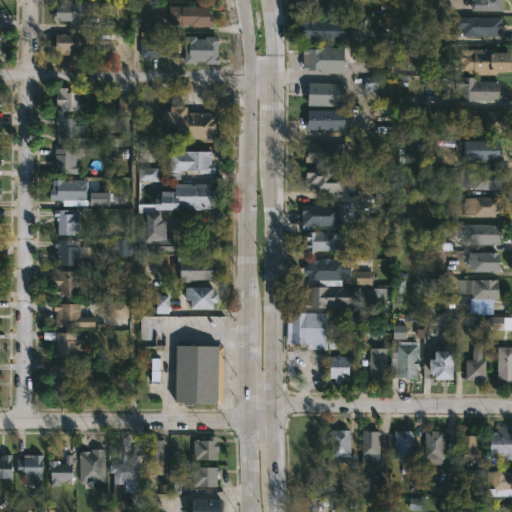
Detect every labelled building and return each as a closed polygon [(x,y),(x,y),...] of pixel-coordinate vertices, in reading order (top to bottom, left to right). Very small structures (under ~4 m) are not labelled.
[(330,0),(330,9),(293,9),(293,0),(330,0)] [(504,0),(504,10),(472,10),(472,0),(504,0)] [(87,15),(87,23),(72,22),(72,20),(55,20),(57,2),(81,3),(81,1),(91,1),(91,15),(87,15)] [(211,14),(215,15),(215,24),(172,24),(172,17),(170,17),(170,5),(211,6),(211,14)] [(504,28),(504,36),(464,36),(464,28),(456,28),(456,16),(504,16),(504,28)] [(347,20),(347,29),(355,29),(355,41),(305,40),(305,33),(302,33),(303,25),(305,25),(305,19),(347,20)] [(95,34),(95,51),(73,50),(73,54),(64,54),(57,53),(57,49),(55,49),(55,41),(57,41),(57,33),(95,34)] [(387,43),(388,33),(379,33),(379,43),(387,43)] [(221,36),(221,43),(218,43),(218,61),(197,60),(197,63),(186,63),(186,36),(198,36),(198,38),(206,38),(207,36),(221,36)] [(147,57),(140,56),(141,43),(166,43),(166,57),(147,57)] [(334,45),(338,46),(338,55),(333,55),(333,74),(319,73),(319,69),(307,69),(307,47),(320,47),(320,45),(334,45)] [(511,51),(511,71),(498,71),(498,74),(475,73),(475,70),(461,70),(461,51),(469,51),(469,47),(497,48),(497,51),(511,51)] [(377,77),(363,77),(364,90),(378,90),(377,77)] [(477,77),(477,81),(502,81),(502,92),(505,92),(505,101),(456,101),(456,99),(447,97),(447,89),(425,89),(425,77),(447,77),(447,83),(451,83),(451,78),(456,78),(456,77),(477,77)] [(343,91),(343,102),(334,102),(334,106),(309,105),(310,82),(342,83),(341,91),(343,91)] [(72,87),(72,92),(83,92),(83,98),(88,98),(88,109),(83,109),(83,113),(71,113),(71,110),(61,110),(61,105),(59,105),(59,87),(72,87)] [(131,97),(118,96),(118,114),(130,115),(131,97)] [(189,105),(189,111),(219,112),(219,139),(187,138),(187,132),(178,132),(178,122),(163,122),(163,110),(172,110),(172,105),(189,105)] [(336,110),(343,110),(343,118),(347,118),(347,129),(307,129),(307,117),(310,117),(309,110),(336,110)] [(503,111),(503,131),(466,130),(466,116),(470,116),(471,110),(503,111)] [(85,124),(85,143),(59,142),(60,125),(56,125),(57,117),(77,117),(76,124),(85,124)] [(501,140),(501,149),(503,149),(504,159),(466,160),(466,140),(501,140)] [(346,162),(307,162),(307,150),(309,151),(309,142),(346,142),(346,162)] [(439,164),(439,146),(426,146),(426,164),(439,164)] [(81,174),(56,174),(56,148),(81,148),(81,174)] [(212,151),(212,162),(216,162),(216,173),(200,172),(200,170),(182,169),(182,172),(171,172),(171,169),(169,169),(169,162),(171,162),(170,161),(171,156),(170,156),(170,152),(172,151),(212,151)] [(328,166),(328,168),(335,168),(335,174),(355,174),(355,191),(318,190),(318,185),(307,185),(307,167),(328,166)] [(158,181),(159,168),(138,168),(138,181),(158,181)] [(502,181),(502,189),(467,189),(467,187),(460,187),(460,170),(502,170),(502,181)] [(88,179),(88,189),(92,189),(92,191),(112,192),(112,193),(115,193),(115,200),(112,200),(112,205),(92,205),(92,197),(88,197),(88,200),(51,199),(51,187),(53,188),(53,179),(75,180),(75,179),(88,179)] [(387,202),(388,183),(375,182),(375,202),(387,202)] [(213,184),(213,190),(218,190),(218,201),(214,201),(212,209),(158,209),(159,198),(164,198),(164,190),(177,190),(177,183),(213,184)] [(501,197),(503,216),(474,216),(474,214),(465,214),(465,197),(501,197)] [(339,206),(301,205),(300,225),(339,226),(339,206)] [(69,210),(69,213),(81,213),(80,231),(75,231),(75,235),(59,234),(59,220),(57,220),(57,216),(55,216),(55,209),(69,209),(69,210)] [(163,213),(163,220),(169,220),(168,237),(176,237),(175,252),(145,252),(145,243),(139,243),(140,214),(163,213)] [(502,224),(501,244),(464,244),(464,235),(428,235),(428,223),(502,224)] [(346,250),(305,250),(305,240),(307,240),(307,234),(310,234),(310,231),(346,232),(346,250)] [(80,240),(80,246),(90,246),(89,258),(80,258),(80,265),(59,265),(59,258),(56,258),(56,251),(58,251),(58,247),(55,247),(55,239),(80,240)] [(129,239),(114,240),(115,256),(130,256),(129,239)] [(445,267),(428,268),(427,250),(464,249),(464,263),(445,263),(445,267)] [(503,255),(503,272),(475,272),(475,266),(469,266),(469,251),(503,252),(503,255)] [(331,258),(346,258),(346,280),(310,280),(311,274),(307,274),(307,266),(310,266),(310,259),(323,260),(323,257),(331,258)] [(212,261),(212,264),(217,264),(217,276),(213,276),(213,279),(198,279),(198,280),(193,280),(193,282),(183,282),(183,280),(182,280),(182,260),(212,261)] [(80,270),(80,277),(90,277),(89,288),(81,287),(81,296),(55,296),(55,287),(57,287),(57,285),(51,285),(51,276),(58,276),(58,270),(80,270)] [(371,285),(371,271),(356,271),(355,285),(371,285)] [(422,295),(438,296),(438,279),(423,278),(422,295)] [(406,279),(406,303),(404,303),(404,313),(393,313),(393,307),(395,307),(394,279),(406,279)] [(501,294),(501,299),(495,299),(494,313),(470,313),(471,299),(473,299),(473,294),(455,294),(454,279),(501,279),(501,294)] [(170,313),(158,313),(159,295),(149,294),(150,285),(165,286),(164,295),(171,295),(170,313)] [(217,287),(217,294),(222,294),(221,302),(217,302),(217,309),(194,308),(194,300),(188,299),(188,286),(217,287)] [(329,308),(306,307),(306,290),(308,290),(308,288),(310,288),(311,286),(362,287),(362,308),(329,308)] [(367,303),(385,302),(384,288),(366,289),(367,303)] [(81,301),(81,327),(55,326),(56,311),(55,311),(55,303),(74,303),(74,301),(81,301)] [(129,317),(108,317),(108,301),(130,301),(129,317)] [(329,344),(290,344),(290,312),(329,313),(329,344)] [(488,329),(511,330),(511,317),(489,317),(488,329)] [(392,338),(405,339),(405,326),(392,326),(392,338)] [(76,332),(76,340),(84,340),(84,350),(79,350),(79,358),(54,358),(55,345),(57,345),(57,341),(44,339),(44,332),(76,332)] [(420,345),(420,368),(419,368),(419,379),(397,379),(398,362),(391,362),(391,345),(399,345),(399,341),(418,341),(418,345),(420,345)] [(215,404),(178,403),(179,345),(221,345),(220,404),(215,404)] [(455,346),(455,351),(458,351),(457,379),(440,379),(440,373),(434,373),(434,359),(439,359),(439,352),(437,352),(437,346),(455,346)] [(387,348),(386,379),(371,377),(371,364),(369,364),(370,347),(387,348)] [(511,347),(511,383),(507,383),(507,380),(499,380),(499,347),(511,347)] [(483,348),(483,360),(487,360),(487,379),(467,379),(467,359),(473,359),(473,348),(483,348)] [(341,356),(352,356),(351,378),(343,378),(343,383),(337,383),(337,378),(331,378),(331,356),(338,356),(338,355),(341,355),(341,356)] [(159,359),(151,359),(150,381),(159,381),(159,359)] [(71,364),(71,369),(75,369),(74,394),(56,394),(57,363),(71,364)] [(509,427),(509,433),(511,433),(511,461),(492,461),(492,432),(499,432),(499,427),(509,427)] [(352,430),(352,455),(359,455),(359,468),(351,468),(351,459),(333,457),(333,430),(352,430)] [(371,430),(371,431),(381,431),(381,466),(363,465),(364,430),(371,430)] [(416,431),(416,458),(406,459),(406,458),(396,457),(397,430),(416,431)] [(442,458),(425,458),(426,430),(446,431),(445,458),(442,458)] [(476,454),(476,459),(464,458),(464,454),(461,454),(461,435),(480,435),(479,454),(476,454)] [(157,436),(157,440),(165,440),(165,461),(147,461),(148,436),(157,436)] [(219,441),(220,441),(219,460),(195,459),(195,440),(209,440),(209,436),(219,436),(219,441)] [(107,449),(106,483),(88,482),(83,484),(80,481),(81,453),(82,453),(82,451),(91,451),(91,454),(92,454),(92,449),(107,449)] [(13,480),(0,479),(0,458),(1,458),(2,456),(5,456),(5,454),(13,454),(13,480)] [(44,455),(43,479),(26,479),(26,472),(19,472),(19,459),(24,459),(24,454),(44,455)] [(138,454),(138,469),(144,469),(144,477),(139,477),(139,480),(137,480),(138,492),(130,492),(130,480),(126,480),(126,494),(132,494),(132,507),(115,508),(114,477),(111,477),(111,464),(123,463),(123,465),(131,465),(131,454),(138,454)] [(73,455),(73,484),(61,483),(61,486),(54,486),(54,468),(49,468),(49,460),(58,460),(58,463),(66,463),(66,455),(73,455)] [(178,494),(179,465),(168,465),(167,494),(178,494)] [(219,487),(195,487),(195,467),(223,467),(221,478),(219,478),(219,487)] [(507,471),(507,472),(511,472),(511,496),(489,496),(489,488),(494,488),(494,484),(488,484),(488,472),(507,471)] [(428,494),(452,494),(452,483),(428,482),(428,494)] [(341,510),(314,510),(314,497),(341,497),(341,510)] [(437,498),(437,511),(452,511),(452,497),(437,498)] [(225,511),(195,511),(196,499),(225,499),(225,511)]
